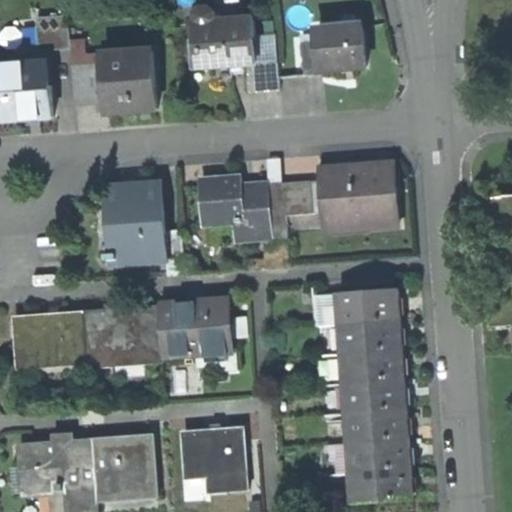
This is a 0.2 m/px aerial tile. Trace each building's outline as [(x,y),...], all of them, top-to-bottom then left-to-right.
[(199,8),(199,13),(201,46),(194,47),(195,62),(250,58),(260,58),(257,12),(218,15),(218,10),(217,6),(214,3),(210,1),(207,1),(203,2),(201,4),(199,8)] [(72,9),(39,11),(41,45),(74,42),(72,9)] [(365,19),(321,23),(322,34),(325,64),(369,60),(365,19)] [(325,69),(325,64),(322,34),(302,36),(306,71),(325,69)] [(107,49),(108,66),(110,98),(111,107),(158,103),(154,45),(107,49)] [(0,62),(0,110),(14,110),(14,116),(57,114),(56,79),(49,79),(48,54),(26,55),(26,61),(0,62)] [(260,58),(250,58),(252,89),(285,87),(283,56),(260,58)] [(108,66),(75,68),(77,100),(110,98),(108,66)] [(269,157),(270,180),(285,178),(283,156),(269,157)] [(395,158),(325,164),(329,226),(400,220),(395,158)] [(242,171),(203,174),(207,221),(242,218),(244,236),(267,234),(275,233),(274,224),(270,180),(243,181),(242,171)] [(314,176),(285,178),(288,210),(316,208),(314,176)] [(288,210),(285,178),(270,180),(274,224),(290,223),(288,210)] [(164,179),(111,184),(117,247),(105,248),(106,258),(170,252),(168,225),(164,179)] [(511,189),(484,191),(494,320),(511,318),(511,189)] [(292,253),(290,223),(274,224),(275,233),(267,234),(268,255),(292,253)] [(183,224),(168,225),(170,252),(171,263),(186,262),(183,224)] [(345,317),(403,313),(401,284),(343,288),(345,317)] [(164,302),(167,350),(234,345),(231,297),(164,302)] [(89,308),(93,358),(93,364),(168,358),(167,350),(164,302),(89,308)] [(89,308),(19,312),(22,362),(93,358),(89,308)] [(347,348),(405,344),(403,313),(345,317),(347,348)] [(349,379),(408,375),(405,344),(347,348),(349,379)] [(351,406),(409,402),(408,375),(349,379),(351,406)] [(353,437),(412,432),(409,402),(351,406),(353,437)] [(248,423),(186,428),(189,473),(227,470),(228,486),(253,483),(248,423)] [(98,435),(101,492),(162,488),(158,432),(98,435)] [(353,437),(355,466),(414,462),(412,432),(353,437)] [(54,511),(102,511),(101,492),(98,435),(24,438),(27,487),(70,484),(71,509),(54,510),(54,511)] [(414,462),(355,466),(358,497),(416,492),(414,462)]
